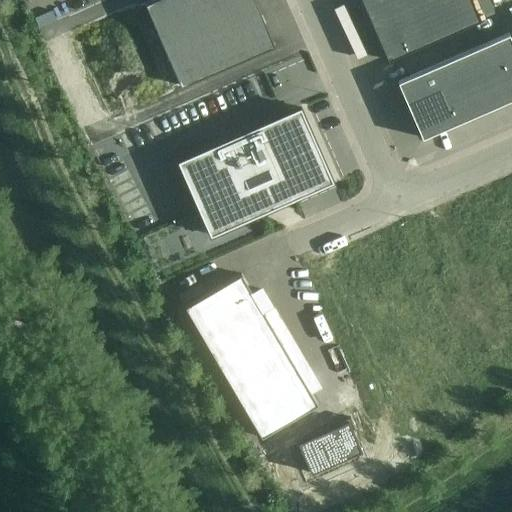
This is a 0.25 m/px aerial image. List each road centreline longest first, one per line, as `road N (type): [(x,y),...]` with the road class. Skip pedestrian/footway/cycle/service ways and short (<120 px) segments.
road 1 (unclassified): [(115,511),(0,291)]
road 2 (residential): [(394,200),(307,0)]
road 3 (residential): [(394,200),(511,149)]
road 4 (residential): [(283,249),(394,200)]
